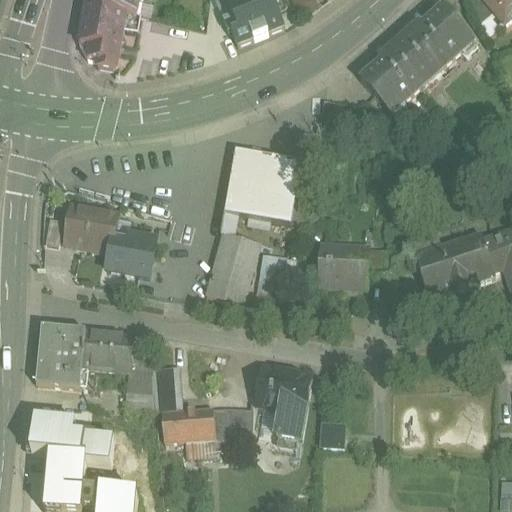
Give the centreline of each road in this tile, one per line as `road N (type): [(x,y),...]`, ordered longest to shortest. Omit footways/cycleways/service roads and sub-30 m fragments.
road 1 (residential): [(16,313),(374,364),(511,355)]
road 2 (secondary): [(37,130),(104,135),(215,117),(309,71),(396,0)]
road 3 (secondary): [(372,0),(310,48),(221,89),(136,108),(44,103)]
road 4 (secondary): [(16,313),(20,221),(37,130)]
road 5 (unknown): [(442,361),(422,511)]
road 6 (secondary): [(4,457),(16,313)]
